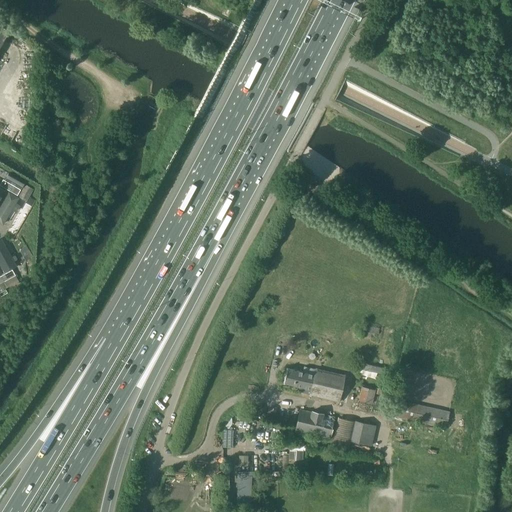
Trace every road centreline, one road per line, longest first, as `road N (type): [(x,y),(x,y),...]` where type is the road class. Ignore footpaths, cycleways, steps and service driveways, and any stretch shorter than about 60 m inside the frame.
road 1 (motorway): [(45,511),(267,136)]
road 2 (motorway): [(104,511),(129,426),(228,232),(267,136)]
road 3 (unclassified): [(294,154),(193,350),(141,511)]
road 4 (motorway): [(294,0),(117,335)]
road 5 (motorway): [(117,335),(10,511)]
road 6 (unknown): [(153,463),(197,457),(221,409),(270,390),(283,350)]
road 7 (motorway): [(117,335),(0,480)]
road 8 (motorway): [(267,136),(337,0)]
